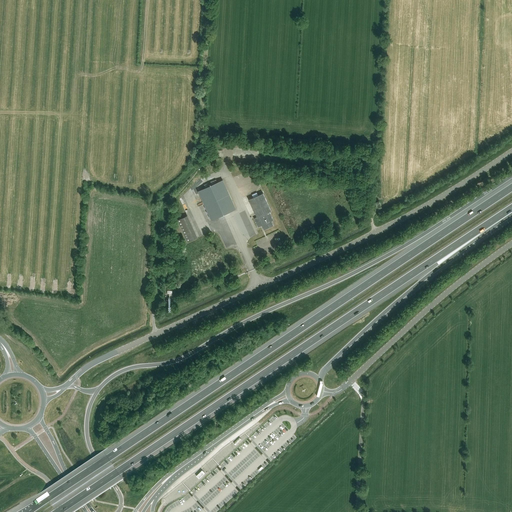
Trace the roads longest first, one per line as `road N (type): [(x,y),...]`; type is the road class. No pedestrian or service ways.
road 1 (motorway): [(511,187),(27,511)]
road 2 (motorway): [(57,511),(511,208)]
road 3 (unclassified): [(64,387),(95,361),(375,232),(511,151)]
road 4 (track): [(208,0),(199,154),(159,207),(153,310)]
road 5 (motorway): [(319,381),(372,322),(511,208)]
road 6 (unclassified): [(321,391),(340,389),(511,244)]
